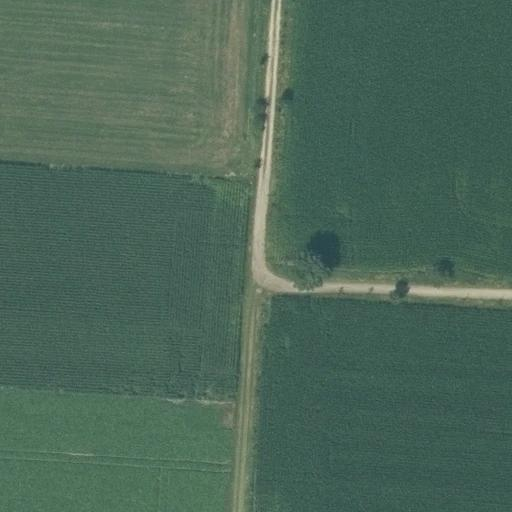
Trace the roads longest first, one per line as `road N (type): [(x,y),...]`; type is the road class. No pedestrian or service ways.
road 1 (track): [(256,290),(274,0)]
road 2 (track): [(256,290),(511,297)]
road 3 (track): [(241,511),(256,290)]
